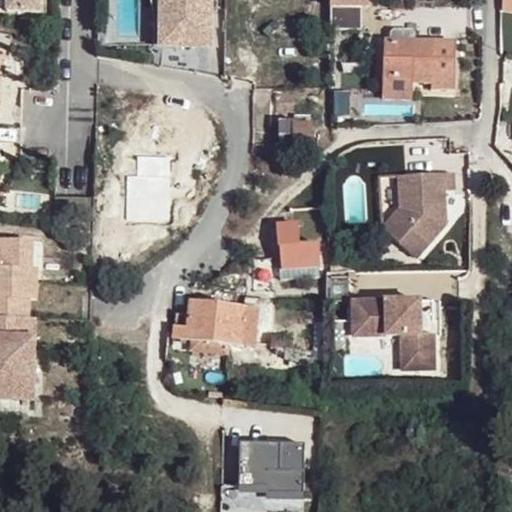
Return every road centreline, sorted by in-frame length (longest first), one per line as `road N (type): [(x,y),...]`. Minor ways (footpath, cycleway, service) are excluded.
road 1 (residential): [(342,139),(473,135),(485,128),(490,0)]
road 2 (residential): [(77,185),(82,0)]
road 3 (unknown): [(473,135),(462,278)]
road 4 (track): [(234,183),(288,196),(342,139)]
